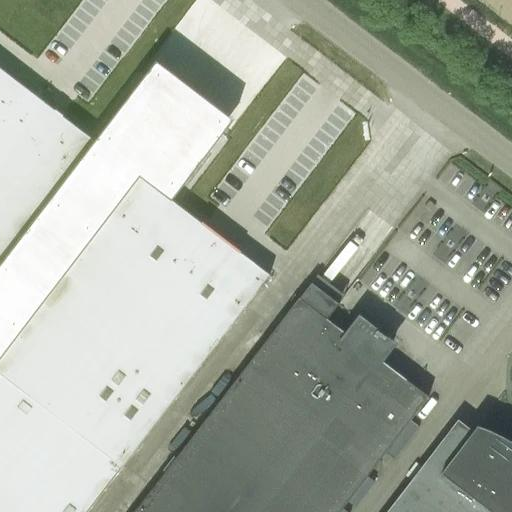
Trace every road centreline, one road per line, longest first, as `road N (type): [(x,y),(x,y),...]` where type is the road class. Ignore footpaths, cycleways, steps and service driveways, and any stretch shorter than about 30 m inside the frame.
road 1 (tertiary): [(299,0),(511,162)]
road 2 (unknown): [(304,263),(138,140)]
road 3 (unknown): [(396,221),(511,305)]
